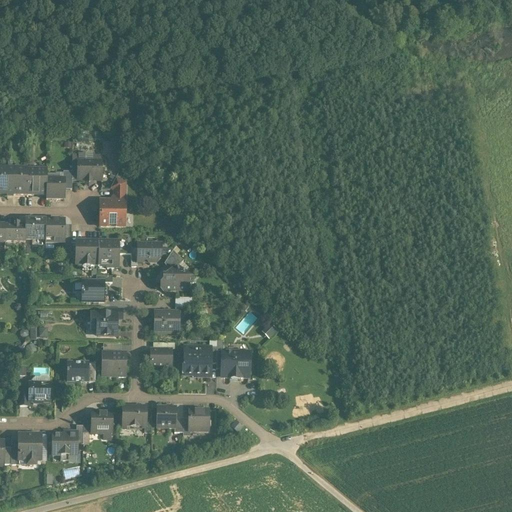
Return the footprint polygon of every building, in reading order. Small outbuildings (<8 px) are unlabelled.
[(101,164),(78,163),(78,164),(78,181),(78,182),(85,182),(88,185),(92,182),(101,182),(101,164)] [(27,172),(14,172),(14,174),(8,174),(8,172),(7,172),(7,197),(7,198),(13,198),(13,197),(26,197),(27,173),(27,172)] [(27,173),(26,197),(46,197),(46,182),(46,176),(36,176),(36,173),(27,173)] [(72,174),(63,173),(63,182),(64,182),(64,191),(71,191),(72,181),(72,174)] [(114,204),(100,204),(100,228),(124,228),(125,184),(116,179),(110,190),(115,193),(114,195),(114,204)] [(46,182),(46,197),(46,201),(64,202),(64,191),(64,182),(63,182),(46,182)] [(45,222),(23,222),(23,228),(24,228),(24,237),(25,237),(25,242),(45,242),(45,222)] [(64,222),(45,222),(45,242),(45,245),(63,246),(64,246),(64,227),(64,222)] [(23,228),(19,228),(19,227),(13,226),(13,228),(5,228),(4,245),(25,245),(25,242),(25,237),(24,237),(24,228),(23,228)] [(71,227),(64,227),(64,246),(63,246),(63,250),(70,251),(71,227)] [(131,238),(119,238),(119,241),(117,241),(117,244),(118,244),(118,256),(131,256),(131,251),(131,238)] [(98,244),(78,244),(77,267),(82,267),(82,269),(91,269),(91,267),(97,267),(98,244)] [(117,244),(98,244),(97,267),(97,268),(107,268),(107,270),(117,270),(118,256),(118,244),(117,244)] [(156,246),(137,246),(137,251),(137,262),(143,262),(148,262),(148,265),(155,265),(160,260),(160,251),(156,246)] [(137,251),(131,251),(131,256),(130,269),(142,269),(143,262),(137,262),(137,251)] [(183,263),(172,252),(164,265),(172,272),(176,268),(177,269),(183,263)] [(176,268),(172,272),(165,279),(163,279),(163,285),(161,287),(161,291),(163,293),(185,293),(185,287),(190,282),(177,269),(176,268)] [(96,284),(82,284),(81,304),(103,304),(103,298),(106,298),(106,291),(103,291),(104,285),(104,284),(96,284)] [(191,299),(175,299),(175,310),(191,311),(191,299)] [(122,310),(106,310),(106,316),(116,316),(116,322),(122,322),(122,310)] [(178,314),(154,313),(154,335),(178,335),(178,314)] [(106,316),(91,316),(91,332),(97,332),(97,338),(115,338),(116,322),(116,316),(106,316)] [(209,350),(196,350),(196,353),(184,352),(184,366),(185,366),(185,377),(194,377),(194,379),(210,379),(210,365),(210,350),(209,350)] [(157,351),(150,351),(150,371),(171,372),(171,351),(157,351)] [(223,355),(222,355),(222,371),(222,379),(248,379),(248,355),(246,355),(244,353),(239,353),(237,355),(223,355)] [(125,355),(102,355),(102,367),(107,367),(107,379),(125,379),(125,355)] [(88,365),(67,365),(67,384),(88,384),(88,366),(88,365)] [(49,386),(29,386),(29,394),(29,404),(43,404),(49,405),(49,386)] [(29,394),(19,394),(19,408),(29,408),(29,404),(29,394)] [(145,410),(123,410),(123,430),(144,430),(145,430),(145,420),(145,410)] [(175,410),(157,410),(157,430),(157,428),(165,428),(165,430),(174,430),(175,430),(175,420),(175,410)] [(199,411),(189,411),(189,421),(189,433),(200,433),(200,431),(206,431),(206,433),(208,433),(208,431),(210,429),(210,424),(208,422),(208,412),(199,412),(199,411)] [(111,415),(92,414),(92,421),(92,436),(104,436),(104,434),(110,434),(109,436),(111,436),(111,415)] [(183,420),(175,420),(175,430),(174,430),(174,435),(183,435),(183,420)] [(92,421),(83,421),(83,428),(83,435),(92,436),(92,421)] [(67,438),(53,437),(52,458),(60,458),(60,463),(68,464),(68,458),(76,458),(77,447),(77,435),(76,435),(67,434),(67,438)] [(40,437),(18,437),(18,454),(18,465),(19,465),(26,465),(26,466),(29,468),(33,468),(35,466),(36,465),(40,465),(40,437)] [(18,454),(10,454),(10,467),(19,467),(19,465),(18,465),(18,454)]
